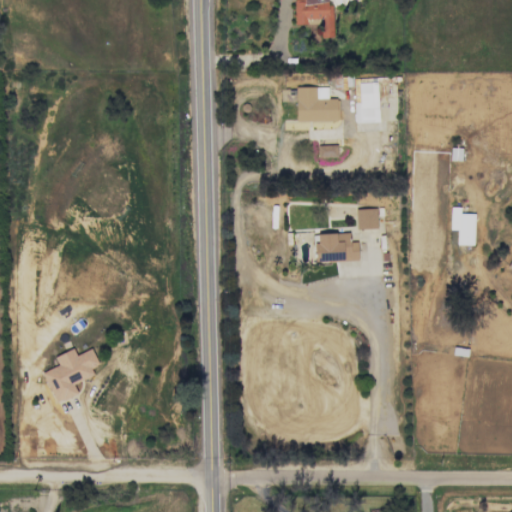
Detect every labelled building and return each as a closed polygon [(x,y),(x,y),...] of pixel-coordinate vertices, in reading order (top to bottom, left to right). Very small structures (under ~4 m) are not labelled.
[(332,37),(332,4),(327,4),(327,0),(303,0),(303,1),(293,1),(294,24),(306,24),(306,19),(319,19),(319,37),(332,37)] [(354,123),(378,122),(376,82),(357,82),(358,102),(354,103),(354,123)] [(336,120),(336,98),(327,98),(327,86),(294,87),(295,121),(336,120)] [(336,144),(317,145),(317,157),(336,157),(336,144)] [(456,230),(456,244),(473,245),(474,213),(459,213),(459,207),(450,207),(449,229),(456,230)] [(376,228),(376,208),(355,209),(356,229),(376,228)] [(357,260),(357,241),(349,242),(349,232),(316,233),(316,242),(314,243),(315,261),(357,260)] [(41,372),(54,403),(76,393),(72,384),(93,375),(90,368),(97,364),(90,348),(75,355),(72,348),(54,356),(58,365),(41,372)]
